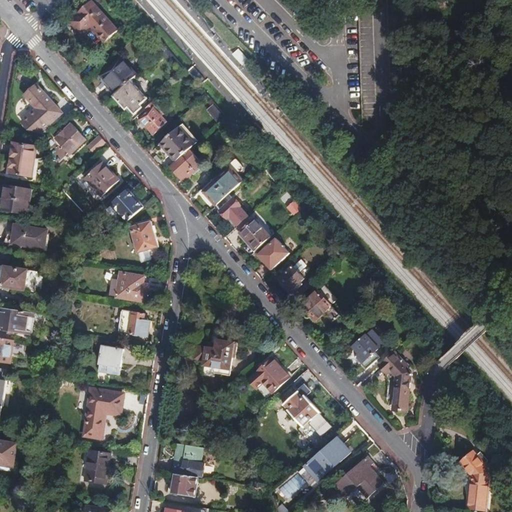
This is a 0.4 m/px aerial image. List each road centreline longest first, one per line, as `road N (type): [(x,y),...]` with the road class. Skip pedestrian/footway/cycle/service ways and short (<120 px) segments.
road 1 (residential): [(418,511),(419,470),(208,237),(186,226)]
road 2 (residential): [(186,226),(139,511)]
road 3 (residential): [(23,28),(166,187),(186,226)]
road 4 (track): [(423,444),(432,375),(501,310)]
